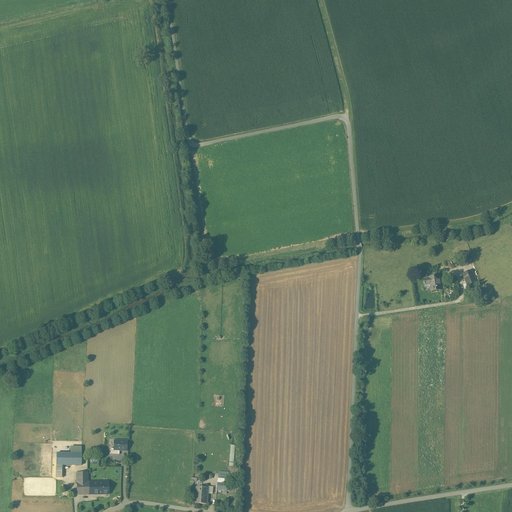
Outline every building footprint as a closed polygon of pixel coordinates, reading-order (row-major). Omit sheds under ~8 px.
[(476,282),(470,268),(462,271),(467,285),(476,282)] [(439,276),(429,278),(423,279),(424,285),(430,284),(430,289),(431,292),(441,290),(439,276)] [(114,440),(113,451),(126,451),(127,440),(114,440)] [(81,454),(56,453),(56,466),(63,466),(81,466),(81,454)] [(88,473),(76,473),(77,495),(108,495),(108,482),(88,483),(88,473)] [(227,482),(227,474),(219,473),(219,482),(227,482)] [(228,484),(218,483),(217,490),(227,491),(228,484)] [(208,494),(196,493),(195,504),(207,504),(208,494)]
